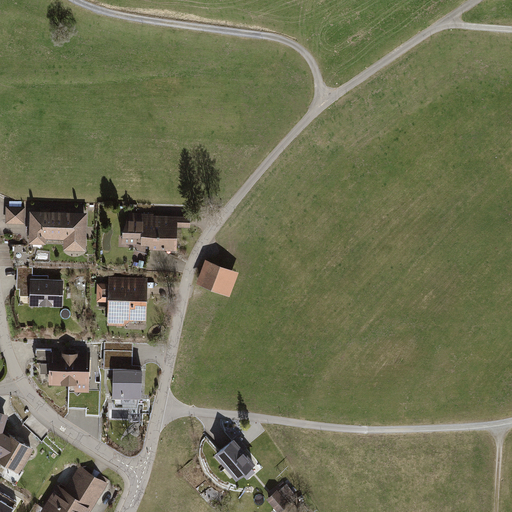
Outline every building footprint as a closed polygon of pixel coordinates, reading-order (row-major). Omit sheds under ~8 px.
[(25,206),(6,206),(6,223),(25,223),(25,206)] [(87,213),(30,211),(29,243),(45,244),(46,238),(63,239),(63,250),(85,251),(87,213)] [(124,230),(123,240),(141,241),(141,244),(151,244),(150,247),(178,248),(179,226),(191,226),(191,216),(155,215),(155,213),(131,211),(124,230)] [(240,273),(206,259),(197,284),(230,297),(240,273)] [(48,276),(32,276),(32,269),(17,269),(17,289),(19,289),(19,297),(30,297),(30,307),(63,307),(63,279),(48,279),(48,276)] [(146,279),(108,279),(108,284),(97,284),(97,305),(108,305),(108,327),(126,327),(126,322),(146,322),(146,279)] [(75,392),(89,392),(90,351),(49,351),(49,383),(75,383),(75,392)] [(142,397),(143,368),(114,367),(113,396),(142,397)] [(0,461),(18,473),(33,449),(7,432),(4,437),(2,436),(10,415),(0,411),(0,461)] [(213,456),(231,477),(252,460),(241,447),(245,443),(239,435),(213,456)] [(40,511),(90,511),(107,483),(78,466),(65,490),(56,485),(40,511)] [(279,511),(297,497),(286,483),(266,499),(277,511),(279,511)] [(0,511),(10,511),(17,501),(0,489),(0,511)]
